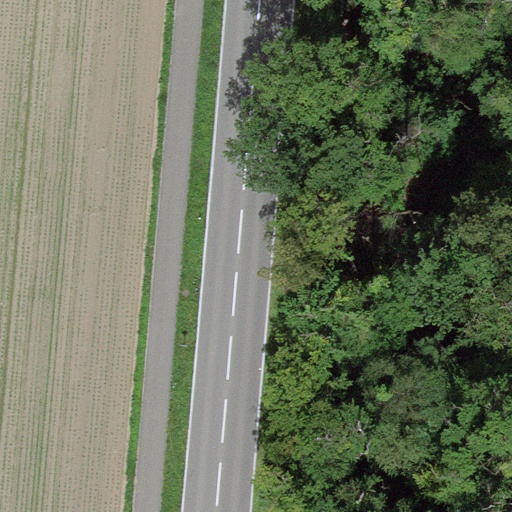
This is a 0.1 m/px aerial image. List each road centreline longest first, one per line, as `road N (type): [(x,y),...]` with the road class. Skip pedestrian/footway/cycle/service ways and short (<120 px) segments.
road 1 (primary): [(214,511),(258,0)]
road 2 (track): [(191,0),(148,511)]
